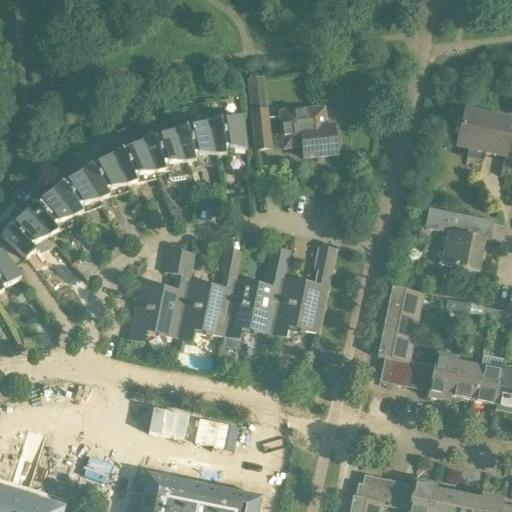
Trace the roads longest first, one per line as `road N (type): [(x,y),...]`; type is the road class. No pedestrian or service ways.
road 1 (residential): [(84,372),(104,278),(159,244),(258,226),(344,243)]
road 2 (residential): [(280,420),(280,457),(267,463),(147,439),(123,428),(102,377)]
road 3 (residential): [(102,377),(258,406),(280,420)]
road 4 (residential): [(511,456),(358,424)]
